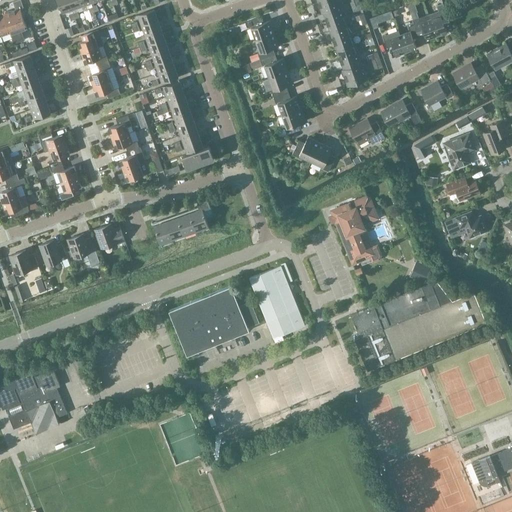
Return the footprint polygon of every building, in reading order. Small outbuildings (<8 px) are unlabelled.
[(17,0),(15,1),(14,1),(17,9),(18,9),(20,8),(23,7),(20,0),(17,0)] [(68,0),(57,0),(62,14),(68,11),(72,10),(68,0)] [(79,0),(68,0),(72,10),(82,7),(79,0)] [(323,12),(331,9),(328,0),(317,0),(318,4),(319,11),(321,11),(322,13),(323,12)] [(340,6),(341,6),(341,4),(342,3),(340,0),(328,0),(331,9),(340,6)] [(428,14),(437,36),(447,32),(445,28),(451,26),(443,3),(437,5),(439,10),(428,14)] [(340,7),(340,6),(331,9),(323,12),(326,21),(343,15),(343,14),(345,13),(340,7)] [(7,24),(24,18),(20,8),(18,9),(17,9),(3,14),(4,16),(7,24)] [(141,25),(158,19),(154,9),(137,15),(141,25)] [(116,13),(107,17),(109,21),(118,18),(116,13)] [(361,20),(365,18),(364,13),(359,15),(355,17),(357,21),(361,20)] [(426,40),(437,36),(428,14),(413,19),(414,25),(418,36),(419,37),(424,35),(426,40)] [(330,31),(347,25),(346,24),(346,16),(344,17),(343,15),(326,21),(330,31)] [(10,33),(7,24),(4,16),(0,16),(0,35),(0,36),(10,33)] [(259,17),(247,21),(249,28),(251,27),(255,40),(274,33),(270,20),(262,23),(259,17)] [(369,19),(373,29),(378,27),(377,23),(375,17),(369,19)] [(24,18),(7,24),(14,43),(24,40),(21,30),(27,28),(24,18)] [(144,34),(161,29),(158,19),(141,25),(144,34)] [(333,41),(350,35),(350,33),(351,32),(347,26),(347,25),(330,31),(333,41)] [(418,36),(414,25),(408,27),(410,31),(400,35),(406,52),(416,48),(413,38),(418,36)] [(67,36),(74,34),(72,30),(71,26),(65,28),(67,36)] [(83,41),(78,43),(81,53),(99,47),(103,45),(97,29),(86,34),(81,35),(83,41)] [(148,44),(164,38),(161,29),(144,34),(148,44)] [(274,33),(255,40),(260,52),(260,53),(258,53),(260,59),(273,54),(271,48),(279,45),(274,33)] [(406,52),(400,35),(390,38),(388,34),(382,36),(387,48),(392,46),(396,56),(406,52)] [(337,50),(354,44),(353,43),(353,36),(351,36),(350,35),(333,41),(337,50)] [(151,54),(168,48),(164,38),(148,44),(151,54)] [(340,60),(357,54),(357,52),(358,51),(354,45),(354,44),(337,50),(340,60)] [(511,48),(509,50),(507,44),(487,55),(495,69),(511,59),(511,48)] [(18,55),(23,53),(29,52),(27,47),(17,50),(18,55)] [(99,47),(81,53),(85,64),(95,60),(97,66),(109,61),(107,55),(102,57),(99,47)] [(155,63),(171,57),(168,48),(151,54),(155,63)] [(258,53),(250,56),(252,62),(260,59),(258,53)] [(252,62),(250,63),(252,69),(262,66),(264,65),(269,77),(288,71),(283,58),(275,61),(273,54),(260,59),(252,62)] [(360,63),(360,62),(359,55),(358,55),(357,54),(340,60),(343,69),(352,66),(360,63)] [(17,71),(33,65),(30,55),(13,60),(15,66),(17,71)] [(158,73),(175,67),(171,57),(155,63),(158,73)] [(99,71),(89,75),(93,85),(110,79),(106,69),(111,67),(109,61),(97,66),(99,71)] [(352,66),(358,83),(368,79),(365,71),(364,64),(362,64),(362,63),(360,63),(352,66)] [(474,68),(471,63),(453,73),(460,87),(478,78),(482,84),(490,80),(482,64),(474,68)] [(20,80),(37,74),(33,65),(17,71),(20,80)] [(126,66),(120,68),(122,74),(128,72),(126,66)] [(348,86),(358,83),(352,66),(343,69),(342,70),(342,71),(341,73),(345,78),(348,86)] [(175,67),(158,73),(162,83),(178,77),(175,67)] [(288,71),(269,77),(273,90),(271,90),(273,97),(286,92),(284,86),(292,83),(288,71)] [(24,90),(40,84),(37,74),(20,80),(24,90)] [(495,75),(490,78),(495,87),(500,84),(495,75)] [(110,79),(93,85),(96,96),(106,92),(108,98),(120,93),(118,87),(114,89),(110,79)] [(166,96),(183,91),(179,80),(163,86),(166,96)] [(441,86),(438,81),(421,90),(429,104),(445,95),(447,98),(453,95),(447,83),(441,86)] [(491,82),(484,86),(488,93),(495,89),(491,82)] [(27,99),(44,93),(40,84),(24,90),(27,99)] [(170,106),(186,100),(183,91),(166,96),(170,106)] [(286,92),(273,97),(276,103),(278,103),(282,115),(301,108),(297,96),(288,99),(286,92)] [(31,109),(47,103),(44,93),(27,99),(31,109)] [(173,116),(190,110),(186,100),(170,106),(173,116)] [(405,105),(403,100),(381,111),(389,126),(409,115),(414,123),(421,120),(412,102),(405,105)] [(47,103),(31,109),(34,119),(51,113),(47,103)] [(301,108),(282,115),(286,127),(284,128),(287,135),(299,130),(297,124),(305,121),(301,108)] [(142,110),(135,112),(138,119),(144,117),(142,110)] [(177,125),(193,119),(190,110),(173,116),(177,125)] [(476,110),(468,115),(470,118),(471,120),(480,116),(479,114),(476,110)] [(117,125),(108,128),(112,138),(129,132),(127,127),(131,125),(128,115),(116,119),(118,125),(117,125)] [(180,135),(197,129),(193,119),(177,125),(180,135)] [(367,119),(350,128),(356,141),(357,140),(360,145),(370,139),(372,143),(385,137),(376,121),(370,124),(367,119)] [(502,136),(508,133),(502,120),(490,125),(492,130),(484,133),(492,153),(505,148),(500,137),(501,135),(502,136)] [(183,144),(200,139),(197,129),(180,135),(183,144)] [(45,152),(49,150),(66,144),(63,134),(53,137),(51,131),(39,136),(45,152)] [(129,132),(112,138),(115,149),(125,145),(127,151),(135,148),(139,147),(137,141),(132,142),(129,132)] [(453,168),(470,162),(467,153),(476,149),(469,132),(446,141),(444,145),(453,168)] [(424,139),(426,142),(428,145),(434,142),(433,138),(431,135),(424,139)] [(311,161),(320,143),(308,137),(304,145),(298,142),(296,146),(295,149),(292,154),(298,157),(299,155),(311,161)] [(204,148),(203,148),(200,139),(183,144),(187,154),(196,151),(204,148)] [(23,141),(9,146),(12,152),(25,147),(23,141)] [(320,143),(311,161),(323,166),(322,168),(328,171),(334,159),(328,156),(332,148),(320,143)] [(50,168),(62,163),(60,158),(70,154),(66,144),(49,150),(53,160),(48,162),(50,168)] [(187,168),(200,163),(214,159),(209,146),(203,148),(204,148),(196,151),(187,154),(183,155),(187,168)] [(0,167),(8,165),(13,163),(7,147),(0,149),(0,167)] [(129,157),(119,160),(123,170),(145,163),(139,147),(135,148),(127,151),(129,157)] [(157,152),(151,154),(153,160),(159,158),(157,152)] [(157,172),(163,170),(159,158),(153,160),(157,172)] [(61,182),(78,176),(74,166),(64,169),(62,163),(50,168),(53,174),(57,172),(61,182)] [(145,163),(123,170),(127,181),(149,173),(145,163)] [(7,183),(18,179),(16,173),(12,175),(8,165),(0,167),(0,179),(5,178),(7,183)] [(170,168),(166,170),(168,175),(172,173),(176,172),(180,171),(178,165),(174,167),(170,168)] [(34,166),(27,168),(29,174),(36,172),(34,166)] [(46,177),(44,170),(37,172),(40,179),(46,177)] [(78,176),(61,182),(64,192),(60,194),(62,200),(74,195),(72,190),(81,186),(78,176)] [(0,196),(3,203),(20,197),(16,187),(26,183),(24,177),(18,179),(7,183),(9,189),(0,191),(0,196)] [(429,181),(429,184),(430,184),(436,185),(437,178),(430,177),(429,181)] [(463,185),(461,178),(447,184),(451,194),(457,191),(460,200),(480,192),(475,180),(463,185)] [(378,218),(368,195),(331,210),(352,264),(371,256),(373,261),(379,259),(381,255),(377,245),(372,247),(362,222),(376,216),(377,218),(378,218)] [(20,197),(3,203),(6,213),(11,211),(13,217),(30,211),(28,205),(23,207),(20,197)] [(160,243),(209,226),(207,221),(214,218),(208,199),(197,202),(199,209),(154,225),(160,243)] [(35,203),(28,205),(30,211),(38,208),(35,203)] [(471,211),(446,221),(452,237),(467,231),(470,237),(487,231),(481,215),(474,217),(471,211)] [(104,226),(95,229),(98,238),(101,244),(102,248),(117,242),(117,244),(125,241),(120,227),(114,229),(112,228),(111,226),(111,224),(110,224),(108,224),(104,226)] [(77,236),(68,239),(75,258),(90,252),(91,251),(93,256),(98,255),(96,249),(95,246),(93,240),(92,237),(86,239),(85,238),(84,236),(83,234),(83,233),(81,234),(77,236)] [(57,245),(55,244),(53,240),(40,244),(48,265),(61,260),(60,258),(67,256),(62,243),(57,245)] [(27,255),(25,250),(10,255),(17,274),(32,269),(32,268),(38,266),(34,253),(27,255)] [(422,264),(415,278),(424,282),(431,268),(422,264)] [(274,337),(305,325),(291,291),(294,285),(288,282),(281,265),(249,278),(267,321),(274,337)] [(48,280),(43,282),(46,288),(52,286),(50,281),(48,280)] [(452,301),(436,280),(431,282),(365,309),(350,315),(360,338),(356,340),(367,370),(485,322),(473,292),(452,301)] [(19,285),(15,287),(20,302),(24,300),(19,285)] [(239,305),(231,285),(169,310),(187,355),(212,345),(216,346),(217,343),(231,337),(235,339),(236,335),(249,330),(248,326),(259,322),(251,301),(239,305)] [(426,367),(420,369),(423,376),(429,374),(426,367)] [(0,402),(3,409),(6,408),(9,417),(14,428),(31,421),(36,433),(59,424),(56,417),(67,413),(57,387),(60,386),(53,369),(33,377),(30,370),(13,377),(0,382),(0,402)] [(511,466),(511,450),(511,447),(499,452),(490,456),(489,455),(472,462),(479,481),(480,482),(480,483),(481,483),(482,484),(483,485),(484,485),(485,485),(486,485),(487,485),(488,485),(500,481),(497,473),(511,466)]
